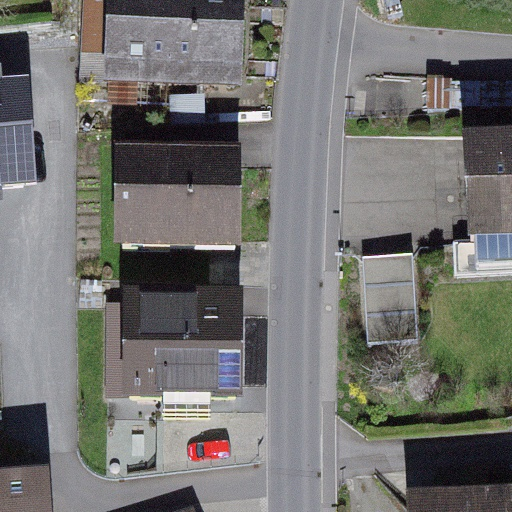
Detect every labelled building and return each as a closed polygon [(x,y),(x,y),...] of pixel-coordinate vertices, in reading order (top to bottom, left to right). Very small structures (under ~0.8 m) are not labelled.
[(260,11),(119,3),(114,94),(255,102),(260,11)] [(511,156),(471,156),(471,266),(511,265),(511,156)] [(120,165),(117,261),(256,264),(258,168),(120,165)] [(419,326),(416,244),(366,246),(370,328),(419,326)] [(216,305),(142,304),(141,421),(214,422),(216,305)] [(0,511),(61,511),(61,499),(0,499),(0,511)]
